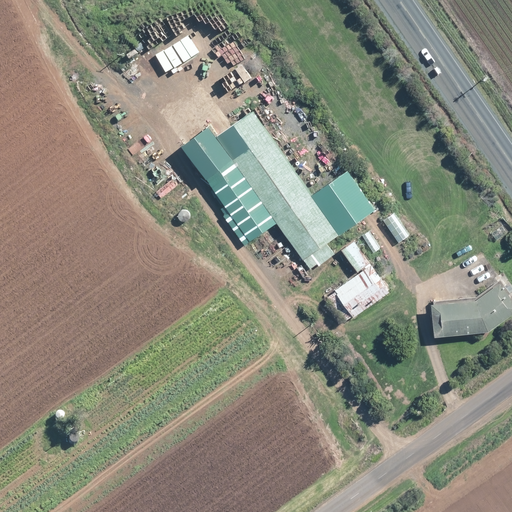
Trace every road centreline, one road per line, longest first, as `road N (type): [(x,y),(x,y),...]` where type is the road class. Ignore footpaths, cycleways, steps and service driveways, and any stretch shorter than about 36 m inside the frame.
road 1 (unclassified): [(333,511),(511,382)]
road 2 (tertiary): [(511,165),(398,0)]
